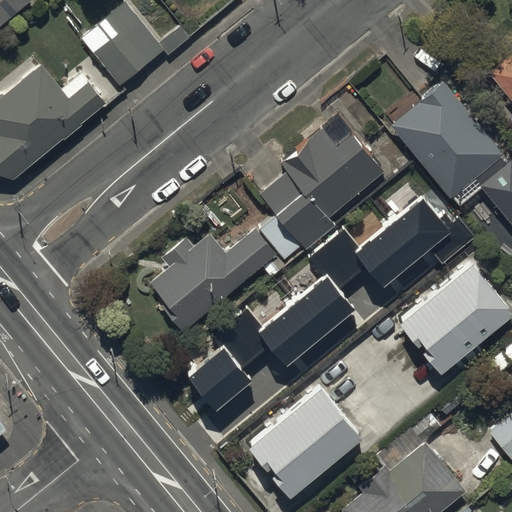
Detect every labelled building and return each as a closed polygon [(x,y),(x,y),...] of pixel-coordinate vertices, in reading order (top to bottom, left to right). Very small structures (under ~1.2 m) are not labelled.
[(0,0),(0,29),(34,3),(32,0),(0,0)] [(125,5),(82,41),(122,89),(165,54),(125,5)] [(511,36),(485,60),(511,92),(511,36)] [(439,69),(387,112),(447,185),(471,166),(479,176),(494,164),(485,153),(499,141),(439,69)] [(60,93),(41,70),(0,104),(0,179),(16,185),(106,109),(79,77),(60,93)] [(257,217),(283,252),(301,237),(304,241),(333,216),(326,208),(382,161),(336,107),(280,154),(285,161),(258,184),(274,203),(257,217)] [(282,262),(256,227),(254,224),(224,250),(208,232),(192,245),(185,237),(161,257),(167,264),(147,280),(160,296),(154,300),(181,332),(259,266),(271,281),(285,270),(280,263),(282,262)] [(509,298),(468,248),(396,307),(437,357),(509,298)] [(387,303),(361,273),(325,303),(351,334),(387,303)] [(264,289),(199,344),(244,398),(309,344),(264,289)] [(361,428),(319,379),(247,436),(288,487),(361,428)] [(511,403),(488,424),(511,452),(511,472),(507,477),(511,483),(511,403)] [(360,479),(338,497),(350,511),(424,511),(463,481),(422,430),(386,460),(381,454),(356,475),(360,479)]
